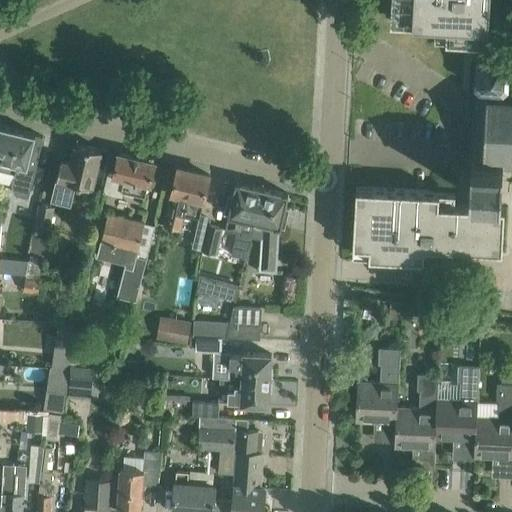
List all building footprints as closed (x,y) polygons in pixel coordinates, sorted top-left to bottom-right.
[(391,0),(391,5),(402,5),(401,21),(446,24),(446,40),(488,42),(490,0),(391,0)] [(470,180),(469,204),(488,205),(488,193),(501,194),(503,164),(511,164),(511,87),(507,87),(508,62),(505,58),(503,58),(481,56),(477,60),(475,88),(487,89),(482,162),(471,161),(470,174),(470,180)] [(35,133),(7,126),(0,156),(0,181),(12,184),(15,193),(29,196),(43,136),(35,134),(35,133)] [(100,149),(75,142),(71,162),(61,160),(52,198),(69,202),(74,182),(91,186),(100,149)] [(154,161),(118,153),(113,172),(108,171),(103,192),(122,196),(123,191),(144,196),(148,182),(149,182),(154,161)] [(209,175),(177,167),(164,224),(180,228),(183,213),(199,217),(209,175)] [(262,187),(236,181),(233,194),(228,193),(224,214),(228,215),(225,228),(236,231),(231,254),(245,257),(250,236),(262,187)] [(288,193),(262,187),(250,236),(262,238),(260,270),(276,271),(279,227),(284,227),(289,208),(285,207),(288,193)] [(356,197),(353,244),(369,245),(369,255),(424,258),(424,245),(486,249),(487,237),(503,238),(504,206),(488,205),(469,204),(454,204),(455,192),(372,187),(372,198),(356,197)] [(40,203),(27,274),(26,274),(25,277),(29,278),(38,279),(42,257),(45,257),(54,206),(40,203)] [(154,224),(107,212),(95,261),(124,268),(118,296),(135,300),(154,224)] [(221,226),(209,223),(202,250),(214,253),(221,226)] [(37,292),(39,279),(38,279),(29,278),(25,277),(23,290),(37,292)] [(260,308),(233,307),(230,321),(193,319),(193,336),(196,336),(222,337),(259,339),(260,308)] [(191,320),(160,315),(156,337),(187,342),(191,320)] [(222,337),(196,336),(195,352),(221,353),(222,337)] [(380,381),(357,380),(355,420),(375,421),(375,415),(382,415),(381,440),(394,441),(396,406),(397,406),(399,348),(378,347),(378,364),(380,364),(380,381)] [(230,354),(229,366),(225,366),(225,377),(270,380),(271,354),(243,352),(243,355),(230,354)] [(459,399),(438,398),(437,398),(435,438),(436,438),(454,439),(454,433),(462,433),(460,458),(475,459),(475,456),(474,456),(477,400),(479,366),(458,365),(457,383),(459,383),(459,399)] [(99,395),(99,372),(68,373),(69,395),(99,395)] [(418,407),(397,406),(396,406),(394,441),(394,446),(414,447),(414,441),(421,441),(420,466),(434,467),(436,438),(435,438),(437,398),(438,398),(439,374),(416,373),(416,389),(419,390),(418,407)] [(270,380),(225,377),(235,378),(235,389),(228,389),(227,401),(240,401),(240,404),(269,405),(270,380)] [(511,383),(496,383),(495,400),(477,400),(474,456),(475,456),(493,457),(494,450),(501,451),(500,476),(511,476),(511,383)] [(200,415),(235,417),(218,416),(219,401),(193,400),(192,415),(200,415)] [(60,414),(49,411),(46,438),(60,440),(60,421),(59,420),(60,414)] [(235,417),(200,415),(198,447),(219,448),(218,471),(233,473),(236,418),(235,418),(235,417)] [(248,418),(236,418),(233,473),(234,473),(232,499),(231,499),(230,511),(262,511),(265,487),(260,486),(263,453),(257,452),(258,431),(247,430),(248,418)] [(74,472),(77,421),(65,420),(64,444),(62,444),(60,471),(74,472)] [(21,431),(19,447),(27,448),(28,432),(21,431)] [(145,449),(144,463),(126,462),(126,468),(120,468),(119,479),(111,479),(108,511),(109,511),(110,507),(141,509),(143,484),(158,485),(159,475),(161,451),(145,449)] [(12,511),(14,492),(15,464),(3,464),(1,492),(4,492),(2,511),(12,511)] [(17,464),(17,465),(14,492),(12,511),(22,511),(25,465),(17,464)] [(49,511),(52,470),(43,470),(38,511),(49,511)] [(175,482),(174,492),(173,511),(177,511),(230,511),(231,499),(214,498),(215,485),(188,483),(189,471),(176,470),(175,482)] [(108,511),(111,479),(87,478),(84,511),(108,511)]
